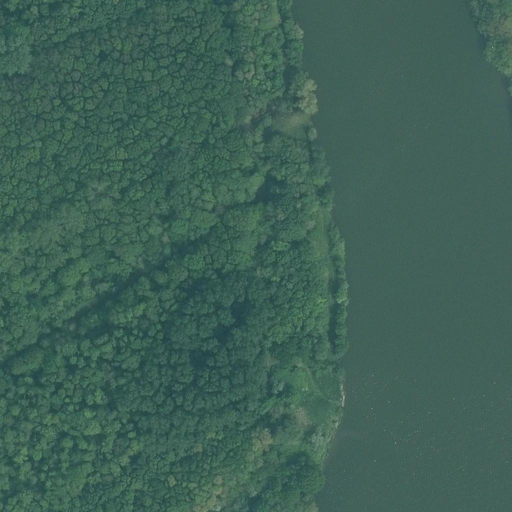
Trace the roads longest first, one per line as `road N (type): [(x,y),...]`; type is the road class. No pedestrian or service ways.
road 1 (track): [(270,0),(317,217),(320,333),(244,408),(61,511)]
road 2 (track): [(0,87),(29,63),(175,10),(179,0)]
